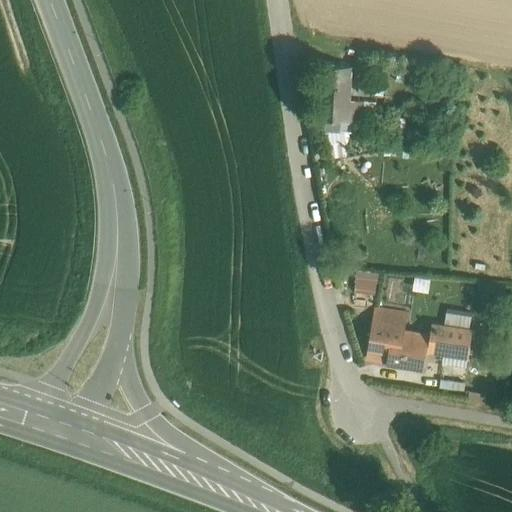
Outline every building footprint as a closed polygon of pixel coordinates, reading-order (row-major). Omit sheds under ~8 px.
[(351,66),(321,65),(319,105),(329,106),(330,95),(350,96),(351,66)] [(360,82),(359,92),(384,94),(384,83),(360,82)] [(350,96),(330,95),(329,106),(349,108),(349,101),(350,96)] [(364,102),(349,101),(349,108),(348,120),(362,121),(364,102)] [(329,106),(319,105),(318,119),(348,120),(349,108),(329,106)] [(379,274),(359,272),(358,283),(378,285),(379,274)] [(407,314),(376,308),(369,348),(390,351),(389,361),(422,367),(427,336),(403,332),(407,314)] [(470,332),(433,326),(430,350),(467,355),(470,332)] [(390,351),(369,348),(368,358),(389,361),(390,351)]
